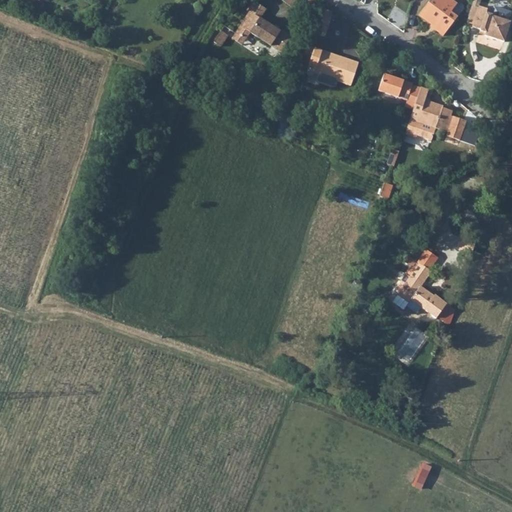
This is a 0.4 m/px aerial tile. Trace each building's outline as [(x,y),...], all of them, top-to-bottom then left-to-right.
[(297,0),(281,0),(291,8),(297,0)] [(441,36),(452,19),(446,15),(452,5),(445,0),(426,0),(416,15),(431,26),(430,29),(441,36)] [(500,43),(507,23),(503,22),(506,14),(490,9),(488,17),(483,15),(484,10),(476,7),(478,0),(469,0),(465,13),(473,16),(470,27),(484,32),(482,37),(500,43)] [(248,12),(235,33),(244,39),(248,33),(279,54),(290,38),(278,30),(277,32),(258,19),(256,18),(262,9),(251,1),(245,10),(248,12)] [(459,10),(452,5),(446,15),(452,19),(459,10)] [(316,12),(311,29),(323,33),(329,16),(316,12)] [(214,42),(221,45),(227,35),(221,31),(214,42)] [(241,44),(244,39),(235,33),(231,38),(241,44)] [(315,46),(309,64),(316,66),(314,72),(321,74),(325,72),(336,76),(337,79),(351,84),(358,61),(315,46)] [(403,103),(412,106),(419,85),(410,82),(411,81),(382,71),(377,88),(405,97),(403,103)] [(409,117),(404,129),(430,138),(434,126),(444,129),(449,113),(451,108),(441,105),(442,103),(424,97),(427,88),(419,85),(409,117)] [(465,118),(452,114),(446,130),(445,133),(458,138),(465,118)] [(388,165),(396,167),(401,151),(393,149),(388,165)] [(386,183),(381,197),(390,200),(395,186),(386,183)] [(429,273),(428,272),(438,259),(429,255),(429,253),(428,251),(425,251),(423,252),(422,253),(416,262),(408,257),(403,265),(409,268),(404,275),(406,276),(402,283),(400,281),(393,290),(397,292),(395,296),(408,304),(410,300),(436,318),(446,304),(435,295),(433,297),(420,286),(429,273)] [(415,333),(405,347),(409,349),(404,356),(410,360),(425,340),(415,333)] [(414,487),(424,490),(432,466),(422,463),(414,487)]
